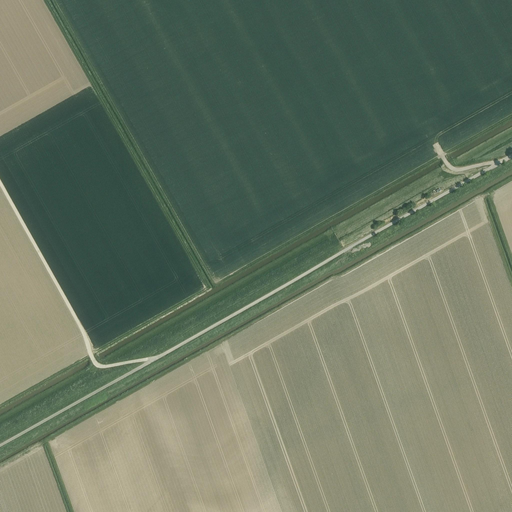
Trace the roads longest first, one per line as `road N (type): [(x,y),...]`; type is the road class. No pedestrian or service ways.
road 1 (unclassified): [(0,445),(511,156)]
road 2 (track): [(0,186),(96,365),(151,360)]
